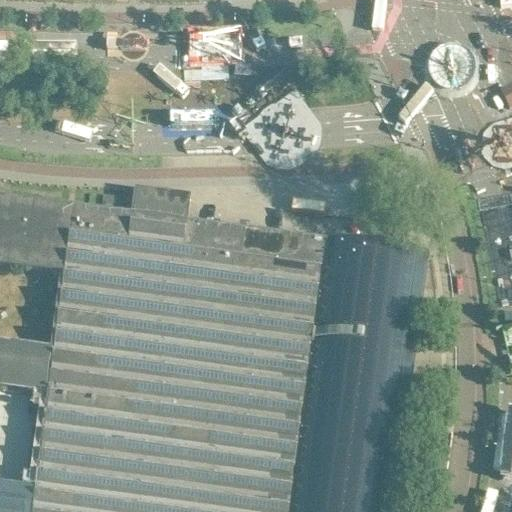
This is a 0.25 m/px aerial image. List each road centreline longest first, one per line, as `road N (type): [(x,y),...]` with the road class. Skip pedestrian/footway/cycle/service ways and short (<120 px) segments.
road 1 (tertiary): [(0,133),(335,129),(385,121),(447,90)]
road 2 (tertiary): [(422,37),(123,57),(0,54)]
road 3 (tertiary): [(447,90),(475,159),(511,309)]
